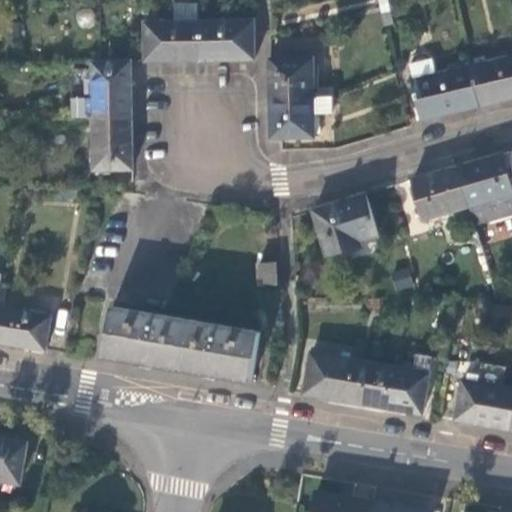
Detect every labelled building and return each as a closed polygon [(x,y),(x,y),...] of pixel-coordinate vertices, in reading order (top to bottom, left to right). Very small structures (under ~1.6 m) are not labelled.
[(255,18),(201,19),(202,57),(229,56),(257,56),(255,18)] [(145,20),(146,58),(174,57),(202,57),(201,19),(145,20)] [(511,53),(471,63),(481,102),(507,97),(511,95),(511,53)] [(412,76),(422,117),(450,110),(481,102),(471,63),(437,71),(433,55),(411,60),(415,76),(412,76)] [(94,59),(95,116),(134,115),(133,85),(133,58),(94,59)] [(311,59),(272,58),(271,76),(271,97),(309,98),(311,59)] [(326,99),(309,98),(271,97),(271,117),(271,137),(283,138),(310,138),(310,114),(326,114),(326,99)] [(96,168),(135,168),(134,140),(134,115),(95,116),(96,168)] [(511,165),(508,151),(485,158),(461,165),(472,205),(485,201),(491,221),(511,215),(511,165)] [(452,225),(476,218),(472,205),(461,165),(438,172),(416,178),(427,217),(449,211),(452,225)] [(381,231),(370,191),(345,197),(335,200),(317,205),(329,251),(363,242),(362,236),(381,231)] [(478,224),(491,221),(485,201),(472,205),(476,218),(478,224)] [(263,280),(281,279),(281,259),(262,260),(263,280)] [(395,290),(413,286),(409,272),(392,276),(395,290)] [(10,285),(3,284),(0,300),(0,338),(47,347),(53,314),(7,306),(10,285)] [(254,376),(257,353),(261,332),(113,305),(105,353),(176,365),(253,378),(254,376)] [(332,395),(331,402),(340,404),(365,408),(372,361),(313,352),(307,391),(332,395)] [(417,354),(414,368),(430,370),(432,357),(417,354)] [(414,368),(372,361),(365,408),(387,411),(388,406),(400,408),(423,412),(430,370),(414,368)] [(481,421),(511,425),(511,386),(463,378),(457,416),(481,421)] [(30,442),(0,436),(0,477),(23,482),(30,442)] [(315,511),(373,511),(376,501),(346,495),(319,491),(315,511)] [(404,505),(376,501),(373,511),(429,511),(430,509),(404,505)]
